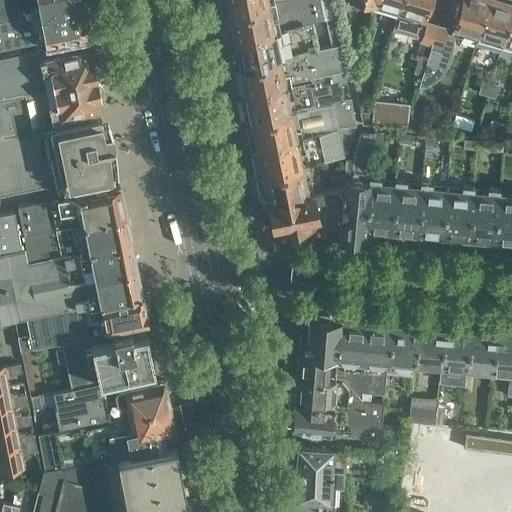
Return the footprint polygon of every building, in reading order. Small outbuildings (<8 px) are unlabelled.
[(0,0),(0,18),(80,3),(79,0),(0,0)] [(219,0),(222,9),(267,0),(219,0)] [(267,0),(222,9),(228,37),(326,16),(333,15),(329,0),(267,0)] [(373,0),(373,1),(398,8),(400,0),(373,0)] [(400,0),(398,8),(392,30),(416,37),(425,7),(427,8),(429,0),(400,0)] [(419,84),(424,86),(428,84),(432,82),(435,79),(438,76),(441,73),(444,70),(446,66),(448,63),(450,59),(451,55),(452,51),(453,47),(453,43),(454,39),(453,35),(453,32),(461,35),(463,27),(477,31),(486,0),(455,0),(451,16),(454,16),(451,27),(436,23),(430,44),(419,84)] [(511,1),(508,0),(486,0),(477,31),(478,32),(475,43),(498,50),(502,39),(511,3),(511,1)] [(80,3),(0,18),(0,47),(87,30),(91,24),(90,17),(81,10),(80,3)] [(511,3),(502,39),(511,42),(511,3)] [(326,16),(228,37),(233,64),(280,54),(332,43),(326,16)] [(426,20),(420,40),(430,44),(436,23),(426,20)] [(374,26),(365,23),(362,37),(371,40),(374,26)] [(280,54),(233,64),(239,91),(344,69),(339,42),(332,43),(280,54)] [(0,95),(4,94),(94,75),(98,73),(98,71),(99,69),(99,67),(99,65),(98,63),(96,61),(95,60),(91,58),(88,45),(74,48),(74,44),(64,46),(64,44),(0,55),(0,95)] [(344,69),(239,91),(244,117),(342,98),(341,96),(343,94),(341,83),(337,80),(346,78),(344,69)] [(94,75),(4,94),(5,100),(25,96),(31,129),(98,113),(97,107),(100,106),(98,93),(101,90),(102,88),(102,86),(102,83),(101,81),(100,79),(99,78),(95,76),(94,75)] [(486,95),(490,81),(482,79),(478,93),(486,95)] [(490,81),(486,95),(495,97),(499,84),(490,81)] [(0,194),(108,171),(107,161),(106,154),(106,145),(105,143),(112,141),(112,142),(113,141),(111,136),(110,131),(110,129),(108,129),(103,131),(98,115),(99,115),(98,113),(31,129),(25,96),(5,100),(4,94),(0,95),(0,194)] [(342,98),(244,117),(250,145),(355,123),(350,96),(342,98)] [(409,121),(410,99),(374,97),(373,119),(409,121)] [(370,111),(359,111),(362,124),(370,124),(370,111)] [(424,118),(411,115),(409,124),(422,127),(424,118)] [(491,119),(487,133),(501,137),(505,123),(491,119)] [(355,123),(250,145),(255,171),(310,160),(315,159),(346,153),(355,124),(355,123)] [(387,130),(374,130),(373,139),(386,139),(387,130)] [(412,134),(400,132),(399,142),(411,143),(412,134)] [(438,136),(425,135),(424,144),(437,146),(438,136)] [(477,140),(464,139),(463,148),(476,149),(477,140)] [(502,142),(489,141),(488,150),(501,151),(502,142)] [(342,178),(341,182),(337,234),(364,237),(364,232),(369,176),(372,151),(354,149),(351,179),(342,178)] [(310,160),(255,171),(261,198),(267,197),(321,186),(315,159),(310,160)] [(342,178),(343,173),(330,176),(332,184),(341,182),(342,178)] [(369,176),(364,232),(389,234),(390,227),(395,183),(381,182),(381,179),(379,177),(369,176)] [(395,183),(390,227),(398,228),(399,229),(401,230),(401,232),(415,233),(414,231),(415,231),(420,185),(406,184),(406,181),(405,179),(395,179),(395,183)] [(420,181),(420,185),(415,231),(426,232),(427,235),(441,236),(445,187),(432,186),(432,184),(430,182),(420,181)] [(332,184),(321,186),(267,197),(262,205),(266,213),(271,218),(271,219),(280,218),(282,227),(283,227),(290,230),(307,231),(307,233),(337,235),(337,234),(341,182),(332,184)] [(0,214),(0,320),(142,291),(119,184),(17,205),(26,247),(21,248),(14,211),(0,214)] [(445,187),(441,236),(457,237),(456,234),(466,235),(472,189),(471,186),(462,185),(459,186),(460,189),(445,187)] [(472,189),(466,235),(467,238),(482,239),(481,237),(493,238),(497,192),(497,188),(487,187),(485,187),(485,190),(472,189)] [(497,192),(493,238),(493,240),(508,242),(507,239),(511,239),(511,189),(510,191),(511,193),(497,192)] [(20,350),(62,341),(61,340),(130,326),(148,322),(142,291),(28,315),(31,333),(18,335),(20,350)] [(303,313),(298,372),(335,375),(340,319),(340,317),(333,316),(333,313),(330,313),(329,311),(320,310),(318,311),(315,311),(315,315),(303,313)] [(390,323),(340,319),(335,375),(343,376),(357,393),(361,391),(383,392),(386,361),(387,361),(390,323)] [(387,361),(387,365),(413,367),(413,362),(417,326),(417,320),(408,319),(408,325),(390,323),(387,361)] [(66,360),(71,385),(154,368),(146,331),(132,334),(130,326),(61,340),(62,341),(63,346),(56,348),(59,362),(66,360)] [(417,326),(413,362),(439,365),(443,328),(417,326)] [(443,328),(439,365),(465,367),(468,330),(443,328)] [(468,330),(465,367),(466,367),(464,389),(472,390),(474,368),(491,370),(495,333),(468,330)] [(511,334),(495,333),(491,370),(509,371),(507,394),(511,394),(511,334)] [(3,365),(0,365),(0,385),(7,385),(5,376),(14,375),(13,373),(22,371),(20,361),(3,365)] [(51,390),(54,402),(54,406),(59,426),(121,413),(171,403),(166,378),(156,380),(153,369),(154,369),(154,368),(71,385),(71,386),(51,390)] [(335,375),(298,372),(295,398),(293,398),(290,426),(301,427),(301,428),(370,438),(380,439),(382,401),(362,400),(357,393),(343,376),(335,375)] [(420,394),(421,375),(412,375),(411,394),(420,394)] [(7,385),(0,385),(0,406),(11,404),(27,401),(26,392),(17,395),(17,392),(9,393),(7,385)] [(452,408),(439,392),(438,408),(443,415),(452,408)] [(171,403),(121,413),(59,426),(60,428),(47,431),(37,433),(44,468),(146,448),(143,436),(177,429),(171,403)] [(435,406),(410,403),(408,419),(434,421),(435,406)] [(0,426),(15,424),(31,421),(30,412),(21,414),(20,412),(12,413),(11,404),(0,406),(0,426)] [(0,426),(0,447),(35,440),(34,432),(25,434),(24,431),(16,433),(15,424),(0,426)] [(511,511),(511,437),(416,426),(405,511),(511,511)] [(370,448),(369,448),(370,438),(301,428),(300,443),(297,442),(294,495),(290,497),(289,509),(309,511),(365,511),(368,502),(350,499),(352,471),(367,473),(370,448)] [(35,440),(0,447),(0,467),(22,463),(21,456),(29,453),(29,451),(37,449),(35,440)] [(189,511),(176,442),(146,448),(44,468),(43,468),(32,511),(189,511)] [(5,495),(12,496),(14,484),(8,483),(5,495)] [(14,484),(12,496),(23,499),(25,490),(23,490),(24,486),(14,484)] [(8,511),(10,502),(3,501),(0,511),(8,511)] [(10,502),(8,511),(16,511),(18,504),(10,502)]
